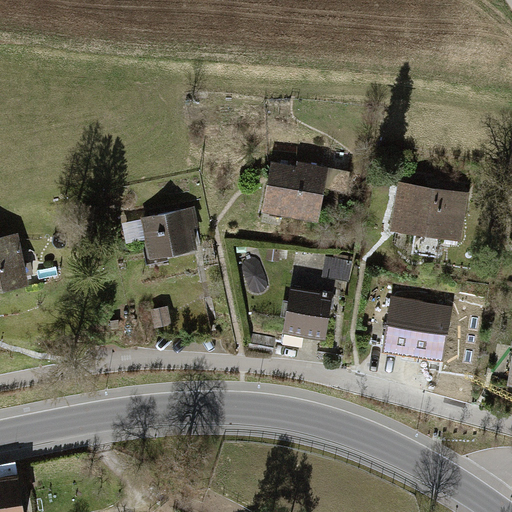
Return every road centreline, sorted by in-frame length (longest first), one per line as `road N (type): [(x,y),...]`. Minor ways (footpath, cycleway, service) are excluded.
road 1 (residential): [(511,427),(309,369),(159,359),(0,380)]
road 2 (tertiary): [(479,498),(356,432),(242,409),(136,414),(0,439)]
